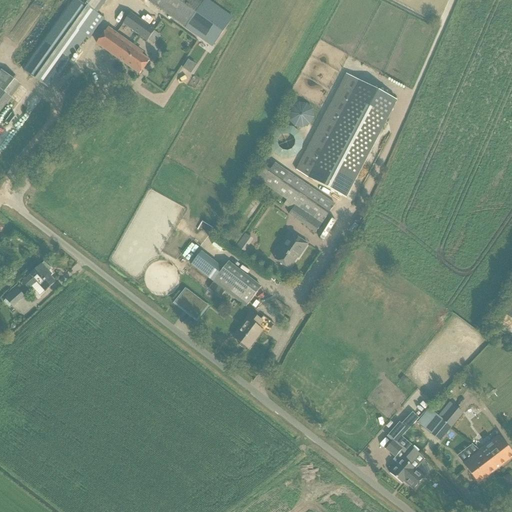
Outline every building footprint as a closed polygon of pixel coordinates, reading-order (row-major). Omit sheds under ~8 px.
[(93,2),(94,0),(76,0),(24,72),(48,89),(86,36),(90,39),(104,19),(87,7),(91,1),(93,2)] [(146,0),(187,29),(212,47),(232,18),(207,1),(206,0),(146,0)] [(130,13),(122,24),(147,42),(155,30),(130,13)] [(136,52),(138,50),(108,28),(96,44),(139,75),(149,61),(136,52)] [(0,112),(20,86),(1,70),(0,71),(0,112)] [(307,178),(345,199),(396,101),(357,81),(346,75),(295,172),(307,178)] [(122,98),(130,104),(136,96),(128,90),(122,98)] [(286,111),(286,127),(312,127),(312,104),(294,104),(294,111),(286,111)] [(302,130),(275,125),(270,151),(278,152),(277,156),(297,159),(302,130)] [(295,206),(289,215),(315,233),(334,205),(275,164),(269,172),(263,167),(255,178),(262,182),(295,206)] [(244,234),(235,247),(243,252),(252,239),(244,234)] [(275,260),(289,270),(297,257),(298,258),(307,245),(291,234),(281,248),(282,249),(275,260)] [(190,266),(245,308),(261,288),(228,263),(223,269),(201,252),(190,266)] [(55,283),(46,274),(51,270),(52,270),(44,263),(43,263),(30,275),(30,276),(22,283),(28,289),(36,282),(45,292),(55,283)] [(12,308),(23,298),(16,289),(5,299),(12,308)] [(194,297),(193,299),(185,293),(177,304),(191,315),(196,309),(201,313),(206,306),(194,297)] [(511,295),(501,312),(511,319),(511,295)] [(239,346),(246,351),(248,349),(248,350),(262,332),(257,328),(262,322),(251,314),(237,332),(241,334),(236,340),(233,337),(233,338),(241,344),(239,346)] [(466,370),(461,375),(466,380),(470,375),(466,370)] [(438,417),(441,420),(451,428),(463,413),(449,403),(438,417)] [(451,428),(441,420),(429,434),(440,442),(451,428)] [(409,465),(418,454),(412,448),(413,447),(399,434),(385,450),(395,458),(393,460),(397,464),(389,474),(401,484),(405,480),(407,482),(405,484),(413,490),(424,478),(415,470),(409,465)] [(511,453),(498,436),(479,451),(495,471),(511,458),(511,453)] [(495,471),(479,451),(462,464),(478,484),(495,471)]
